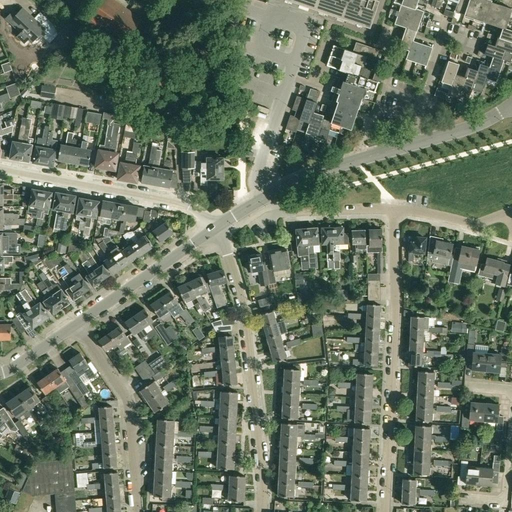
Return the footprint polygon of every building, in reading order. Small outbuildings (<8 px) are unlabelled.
[(125,44),(141,20),(112,0),(101,0),(86,23),(97,30),(100,26),(125,44)] [(369,27),(372,21),(378,0),(290,0),(364,25),(369,27)] [(416,8),(418,0),(394,0),(394,2),(401,4),(415,10),(416,8)] [(463,16),(464,17),(469,0),(458,0),(458,2),(454,13),(455,11),(464,14),(463,16)] [(469,0),(464,17),(465,14),(474,17),(473,20),(474,20),(480,0),(469,0)] [(491,24),(494,15),(497,5),(498,4),(496,3),(494,3),(495,0),(480,0),(474,20),(475,18),(483,21),(482,23),(484,23),(484,22),(487,23),(488,23),(491,24)] [(511,0),(499,0),(498,4),(497,5),(511,10),(511,0)] [(425,13),(425,12),(416,8),(415,10),(401,4),(399,11),(395,10),(396,7),(393,5),(391,9),(391,8),(390,11),(398,14),(422,22),(422,21),(419,20),(422,11),(425,13)] [(511,10),(497,5),(494,15),(511,20),(511,10)] [(60,31),(48,19),(41,26),(22,8),(16,14),(12,11),(5,18),(20,32),(17,36),(24,44),(28,40),(32,43),(40,35),(49,43),(60,31)] [(406,28),(405,31),(415,35),(423,38),(424,34),(418,32),(418,31),(415,30),(418,21),(421,22),(422,22),(398,14),(390,11),(389,14),(390,14),(389,17),(393,18),(394,15),(397,16),(394,24),(406,28)] [(491,24),(498,27),(502,28),(511,31),(511,30),(511,29),(511,20),(494,15),(491,24)] [(502,28),(499,37),(511,41),(511,30),(511,31),(502,28)] [(415,37),(415,35),(405,31),(404,33),(398,49),(408,52),(412,41),(413,41),(414,38),(415,37)] [(511,41),(499,37),(495,46),(485,43),(485,44),(488,45),(511,53),(511,41)] [(414,65),(415,65),(423,45),(424,42),(423,41),(422,44),(413,41),(412,41),(408,52),(405,61),(406,62),(407,59),(415,62),(414,65)] [(356,42),(353,52),(373,59),(374,59),(377,49),(356,42)] [(434,45),(433,45),(432,48),(423,45),(415,65),(416,66),(417,63),(425,66),(424,69),(425,69),(434,45)] [(511,53),(488,45),(484,54),(488,55),(504,61),(505,61),(506,60),(510,62),(511,55),(511,53)] [(343,48),(339,59),(344,61),(349,62),(369,69),(373,59),(353,52),(347,50),(345,49),(343,48)] [(504,61),(488,55),(486,59),(492,61),(491,65),(492,65),(483,89),(484,89),(488,77),(496,80),(495,83),(496,83),(504,61)] [(339,59),(336,69),(338,69),(341,70),(346,72),(347,73),(347,72),(366,79),(369,69),(349,62),(344,61),(339,59)] [(446,97),(447,97),(459,64),(458,64),(457,65),(449,62),(449,61),(448,60),(440,85),(441,85),(442,82),(450,85),(446,97)] [(478,72),(470,95),(473,89),(481,92),(483,88),(483,89),(492,65),(491,65),(490,67),(481,65),(482,62),(482,61),(479,68),(478,72)] [(459,64),(447,97),(447,98),(448,95),(457,98),(469,67),(468,67),(464,79),(455,76),(459,64)] [(200,81),(204,70),(187,65),(183,75),(200,81)] [(457,98),(456,101),(458,101),(459,96),(469,99),(470,95),(478,72),(469,69),(469,68),(469,67),(457,98)] [(98,76),(100,72),(94,69),(91,74),(91,73),(85,87),(91,90),(98,76)] [(347,73),(344,82),(364,88),(363,89),(366,90),(373,92),(374,91),(377,83),(366,79),(347,72),(347,73)] [(161,80),(146,83),(141,84),(145,113),(166,109),(161,80)] [(332,86),(331,88),(339,91),(360,98),(363,89),(364,88),(344,82),(343,81),(340,89),(332,86)] [(17,83),(7,86),(9,92),(11,98),(21,95),(20,94),(17,83)] [(40,96),(54,98),(56,88),(42,86),(40,96)] [(360,98),(339,91),(331,88),(331,91),(338,93),(336,102),(338,102),(336,105),(336,107),(335,108),(346,112),(356,115),(356,114),(358,109),(360,109),(363,99),(360,98)] [(290,115),(285,129),(296,132),(297,129),(306,101),(307,101),(307,99),(306,99),(306,100),(297,97),(297,96),(292,110),(296,111),(294,116),(290,115)] [(242,110),(242,101),(241,101),(241,99),(231,100),(231,110),(242,110)] [(306,101),(297,129),(306,132),(316,104),(307,101),(306,101)] [(306,132),(305,136),(306,136),(314,139),(315,136),(322,116),(313,113),(317,102),(316,102),(316,104),(306,132)] [(205,110),(203,103),(199,105),(200,106),(190,109),(192,115),(205,110)] [(65,106),(53,104),(51,118),(62,120),(65,106)] [(76,119),(78,108),(66,106),(63,117),(76,119)] [(78,108),(76,119),(75,125),(80,126),(83,109),(78,108)] [(337,139),(339,133),(346,112),(335,108),(335,109),(333,114),(332,119),(332,120),(329,130),(327,136),(337,139)] [(100,124),(101,114),(87,112),(85,122),(100,124)] [(112,126),(113,123),(114,123),(115,114),(104,112),(102,118),(108,119),(107,125),(108,125),(112,126)] [(346,112),(339,133),(348,137),(355,117),(356,115),(346,112)] [(322,116),(315,136),(326,140),(327,136),(329,130),(332,120),(332,119),(323,116),(323,115),(322,116)] [(172,127),(178,126),(178,116),(161,123),(161,128),(165,128),(165,133),(173,133),(172,127)] [(16,159),(19,160),(25,128),(27,118),(22,117),(17,142),(13,141),(9,158),(11,158),(11,160),(15,161),(16,159)] [(25,128),(19,160),(23,161),(22,162),(26,163),(27,161),(28,161),(31,144),(33,138),(28,137),(29,129),(31,119),(27,118),(26,123),(25,128)] [(136,133),(137,125),(138,122),(126,120),(124,131),(136,133)] [(111,137),(110,137),(109,141),(105,168),(114,170),(117,153),(115,153),(117,142),(116,142),(119,124),(114,123),(113,123),(112,126),(113,126),(111,137)] [(2,129),(0,129),(0,135),(1,135),(1,136),(12,132),(13,125),(2,129)] [(99,145),(95,167),(105,168),(109,141),(110,137),(111,137),(113,126),(112,126),(108,125),(104,145),(99,145)] [(40,163),(43,164),(48,136),(48,132),(49,127),(45,126),(42,139),(37,138),(33,162),(34,162),(33,164),(39,165),(40,163)] [(196,128),(184,128),(184,139),(196,139),(196,128)] [(48,132),(43,164),(45,164),(45,166),(51,167),(51,166),(52,166),(57,140),(52,140),(53,133),(48,132)] [(67,161),(72,138),(73,138),(74,133),(67,132),(65,143),(61,142),(57,160),(59,160),(59,162),(64,163),(64,161),(67,161)] [(72,138),(67,161),(71,162),(71,164),(75,164),(76,163),(77,163),(80,146),(81,140),(73,138),(72,138)] [(80,146),(77,163),(81,164),(80,165),(86,166),(86,165),(87,165),(90,148),(86,147),(87,141),(81,140),(80,146)] [(127,180),(136,182),(139,166),(134,165),(138,143),(133,142),(132,152),(131,154),(127,180)] [(146,183),(150,184),(156,146),(151,145),(147,165),(143,164),(140,182),(142,182),(142,184),(146,184),(146,183)] [(292,145),(290,152),(299,155),(300,153),(301,148),(292,145)] [(157,146),(156,146),(150,184),(153,184),(153,185),(158,186),(159,185),(162,168),(158,167),(161,151),(156,150),(157,146)] [(117,179),(127,180),(131,154),(132,152),(127,151),(124,163),(120,162),(117,179)] [(194,168),(194,169),(222,168),(222,158),(206,158),(206,163),(200,163),(200,161),(195,161),(194,152),(181,152),(181,168),(181,169),(190,169),(190,168),(194,168)] [(163,161),(162,168),(159,185),(163,186),(163,187),(168,188),(168,187),(169,187),(172,173),(176,174),(176,170),(169,169),(170,160),(165,160),(165,161),(163,161)] [(222,179),(222,168),(194,169),(192,169),(192,172),(192,176),(199,176),(199,185),(206,185),(206,179),(222,179)] [(190,169),(181,169),(182,182),(190,182),(190,169)] [(0,194),(13,195),(13,189),(3,189),(3,184),(0,183),(0,194)] [(23,186),(22,195),(29,196),(30,188),(23,186)] [(32,217),(37,218),(42,191),(38,190),(37,189),(34,188),(33,189),(32,189),(28,211),(33,211),(32,217)] [(50,192),(50,191),(46,191),(45,191),(42,191),(37,218),(42,219),(43,213),(48,214),(52,193),(50,192)] [(66,194),(56,192),(53,209),(57,210),(55,220),(53,228),(59,229),(60,221),(66,194)] [(0,204),(2,205),(2,200),(17,200),(17,195),(13,195),(0,194),(0,204)] [(76,196),(66,194),(60,221),(66,222),(68,212),(72,213),(76,196)] [(85,199),(85,197),(80,197),(80,198),(79,198),(75,220),(80,221),(78,230),(84,231),(89,200),(85,199)] [(89,200),(84,231),(83,234),(88,235),(91,217),(96,218),(99,201),(98,201),(98,200),(93,199),(93,200),(89,200)] [(110,219),(114,203),(103,201),(100,217),(110,219)] [(124,205),(114,203),(110,219),(123,221),(124,213),(123,212),(124,205)] [(137,207),(124,205),(123,212),(124,213),(123,221),(123,223),(120,223),(119,231),(118,235),(124,234),(126,222),(132,223),(132,221),(134,222),(137,207)] [(0,218),(13,219),(18,219),(18,218),(20,218),(20,214),(18,214),(13,214),(13,213),(2,213),(2,209),(0,208),(0,218)] [(18,219),(13,219),(0,218),(0,228),(2,229),(2,224),(13,224),(23,225),(24,219),(18,219)] [(152,231),(159,241),(172,232),(165,222),(152,231)] [(336,228),(332,228),(333,269),(339,268),(339,244),(347,244),(347,234),(343,234),(343,228),(342,228),(342,226),(336,226),(336,228)] [(327,244),(327,261),(328,269),(333,269),(332,228),(328,228),(328,227),(323,227),(323,228),(322,228),(322,244),(327,244)] [(309,269),(308,259),(307,229),(302,229),(301,228),(298,228),(297,229),(296,229),(297,246),(297,255),(303,255),(304,270),(309,269)] [(310,229),(307,229),(308,259),(309,269),(315,269),(314,259),(313,245),(318,245),(316,229),(315,229),(314,228),(311,228),(310,229)] [(365,250),(365,243),(364,230),(363,230),(361,229),(359,229),(356,231),(351,231),(352,252),(358,252),(358,250),(365,250)] [(368,230),(369,246),(366,246),(366,252),(377,252),(378,273),(379,273),(379,274),(382,274),(382,258),(381,230),(368,230)] [(132,231),(127,234),(134,243),(141,254),(151,247),(148,243),(149,242),(145,235),(138,240),(132,231)] [(2,233),(0,232),(0,243),(13,243),(14,243),(16,244),(16,233),(12,233),(2,233)] [(39,234),(37,246),(44,246),(46,235),(41,235),(39,234)] [(124,237),(128,243),(122,247),(123,249),(131,261),(141,254),(134,243),(127,234),(124,237)] [(423,253),(425,238),(415,237),(414,240),(411,240),(410,247),(408,260),(412,261),(413,256),(411,256),(411,253),(422,254),(422,253),(423,253)] [(446,241),(446,243),(441,242),(441,240),(429,238),(426,260),(447,265),(452,244),(450,244),(450,242),(446,241)] [(110,251),(105,244),(103,241),(99,244),(108,256),(105,258),(106,259),(104,261),(113,274),(122,268),(110,251)] [(70,242),(68,252),(80,251),(80,250),(81,245),(81,244),(70,242)] [(0,254),(2,254),(14,254),(14,243),(13,243),(0,243),(0,254)] [(67,245),(59,243),(57,252),(66,253),(67,245)] [(116,245),(109,250),(110,251),(122,268),(130,262),(131,261),(123,249),(122,250),(121,249),(119,250),(116,245)] [(453,255),(451,266),(448,281),(455,283),(458,268),(474,271),(479,250),(478,250),(479,248),(470,246),(470,248),(461,246),(459,256),(453,255)] [(86,249),(80,251),(100,280),(103,278),(104,280),(108,277),(107,276),(109,275),(102,265),(99,267),(86,249)] [(289,267),(286,249),(268,252),(271,270),(289,267)] [(80,251),(76,252),(79,257),(83,263),(82,264),(89,274),(86,276),(92,286),(94,285),(94,287),(99,284),(98,282),(100,280),(80,251)] [(37,254),(32,255),(30,263),(39,261),(37,254)] [(261,254),(248,256),(251,272),(255,271),(258,271),(261,286),(263,285),(268,285),(265,266),(264,262),(262,262),(261,254)] [(0,269),(3,270),(3,264),(9,264),(9,262),(13,261),(13,256),(0,255),(0,269)] [(53,258),(45,260),(46,262),(50,269),(57,266),(53,258)] [(477,274),(481,275),(490,278),(490,277),(496,278),(494,284),(504,287),(511,262),(504,260),(503,262),(486,258),(484,266),(480,265),(477,274)] [(68,273),(67,274),(81,294),(84,292),(85,293),(89,291),(88,289),(89,288),(79,273),(76,275),(67,263),(63,266),(68,273)] [(271,265),(265,266),(268,285),(275,283),(274,276),(273,270),(271,270),(271,265)] [(216,272),(207,274),(210,281),(208,282),(211,291),(212,295),(217,308),(225,305),(220,290),(218,284),(219,284),(222,283),(226,282),(223,270),(216,272)] [(295,273),(295,274),(296,284),(296,286),(304,285),(302,273),(295,273)] [(379,287),(379,274),(379,273),(378,273),(367,273),(367,280),(367,287),(379,287)] [(81,294),(67,274),(63,277),(69,287),(66,290),(73,300),(74,299),(74,300),(79,297),(78,296),(81,294)] [(41,279),(43,282),(47,287),(47,288),(61,308),(64,306),(65,307),(68,304),(67,303),(69,302),(57,284),(52,285),(46,276),(41,279)] [(196,298),(207,293),(203,284),(206,283),(203,276),(200,277),(189,282),(196,297),(196,298)] [(42,290),(47,287),(43,282),(39,285),(42,290)] [(196,297),(189,282),(177,287),(175,288),(175,289),(175,288),(178,295),(181,294),(185,303),(196,298),(196,297)] [(19,292),(20,294),(41,322),(43,320),(44,321),(49,318),(48,316),(39,302),(36,304),(22,285),(20,291),(19,292)] [(46,296),(42,299),(43,301),(52,314),(53,313),(54,314),(58,312),(57,310),(61,308),(47,288),(42,291),(46,296)] [(505,290),(499,288),(496,300),(502,302),(505,290)] [(323,289),(312,290),(313,300),(323,299),(323,289)] [(347,290),(337,290),(337,299),(347,299),(347,290)] [(160,298),(168,310),(173,317),(183,311),(170,291),(160,298)] [(41,322),(20,294),(19,292),(15,295),(26,311),(22,314),(31,326),(32,328),(33,327),(34,328),(38,325),(38,324),(41,322)] [(310,292),(297,293),(298,302),(311,301),(310,292)] [(262,299),(258,301),(260,308),(272,304),(271,301),(271,297),(262,299)] [(168,310),(160,298),(150,305),(158,317),(168,310)] [(337,302),(322,301),(322,307),(323,307),(323,314),(328,314),(328,309),(337,310),(337,302)] [(199,302),(194,305),(200,314),(204,312),(202,308),(199,302)] [(367,304),(367,305),(367,312),(363,311),(362,314),(363,314),(363,316),(379,317),(380,305),(367,304)] [(446,318),(448,308),(441,306),(438,316),(446,318)] [(152,329),(149,324),(153,321),(144,309),(134,316),(146,333),(152,329)] [(181,312),(178,314),(183,316),(189,324),(194,321),(188,312),(185,309),(183,311),(181,312)] [(272,311),(260,315),(264,326),(276,323),(272,311)] [(26,330),(31,326),(22,314),(19,313),(15,315),(16,316),(16,317),(25,330),(26,330)] [(367,317),(366,328),(379,329),(379,317),(363,316),(363,314),(362,314),(355,314),(355,319),(362,319),(363,317),(367,317)] [(133,335),(138,331),(141,337),(146,333),(134,316),(124,322),(133,335)] [(220,318),(221,320),(223,326),(231,325),(234,324),(233,316),(220,318)] [(434,332),(434,327),(427,326),(428,317),(423,317),(423,316),(410,316),(410,328),(423,329),(427,329),(427,331),(434,332)] [(25,330),(16,317),(11,320),(20,333),(25,330)] [(5,320),(0,320),(0,339),(11,339),(11,333),(11,324),(5,324),(5,320)] [(231,331),(231,325),(223,326),(221,320),(211,324),(216,333),(219,332),(231,331)] [(455,322),(455,324),(454,332),(467,333),(468,325),(462,324),(463,323),(455,322)] [(173,341),(165,330),(160,323),(155,327),(168,345),(173,341)] [(264,326),(267,338),(279,335),(276,323),(264,326)] [(108,333),(116,344),(119,349),(122,354),(127,351),(124,347),(130,343),(126,337),(119,326),(108,333)] [(170,326),(165,330),(173,341),(178,338),(170,326)] [(366,328),(365,340),(378,341),(379,329),(366,328)] [(410,328),(409,340),(422,341),(423,329),(410,328)] [(231,331),(219,332),(219,337),(220,343),(220,349),(233,348),(232,336),(231,336),(231,331)] [(116,344),(108,333),(98,340),(106,351),(116,344)] [(282,346),(279,335),(267,338),(270,350),(282,346)] [(136,347),(141,345),(136,338),(132,341),(136,347)] [(471,370),(485,371),(486,353),(473,352),(474,338),(468,338),(468,344),(466,344),(465,358),(472,358),(471,370)] [(365,340),(365,352),(377,353),(378,341),(365,340)] [(409,353),(422,353),(422,341),(409,340),(409,353)] [(286,358),(282,346),(270,350),(274,361),(279,360),(279,361),(281,360),(281,359),(286,358)] [(485,371),(498,372),(499,366),(505,366),(507,347),(500,347),(500,354),(486,353),(485,371)] [(233,348),(220,349),(221,354),(221,360),(221,361),(234,360),(233,348)] [(376,365),(377,353),(365,352),(364,364),(376,365)] [(80,353),(69,361),(71,364),(76,371),(78,375),(71,379),(79,391),(82,396),(89,391),(84,384),(90,380),(96,376),(94,373),(92,371),(80,353)] [(409,353),(409,365),(421,365),(421,367),(427,367),(427,359),(426,359),(426,356),(426,353),(422,353),(409,353)] [(161,355),(149,364),(156,374),(168,365),(161,355)] [(134,368),(138,373),(148,366),(144,360),(134,368)] [(235,372),(234,360),(221,361),(222,368),(223,373),(235,372)] [(98,371),(93,363),(91,361),(87,364),(94,373),(98,371)] [(148,366),(138,373),(144,382),(154,374),(148,366)] [(57,368),(47,375),(55,387),(58,392),(67,386),(77,400),(84,410),(89,405),(83,397),(82,396),(79,391),(71,379),(68,374),(63,377),(60,372),(57,368)] [(284,381),(299,382),(300,370),(285,369),(284,381)] [(161,370),(152,376),(156,381),(165,375),(161,370)] [(418,371),(417,383),(433,384),(433,379),(434,372),(418,371)] [(237,384),(235,372),(223,373),(224,385),(237,384)] [(356,373),(356,380),(356,385),(372,386),(372,374),(356,373)] [(55,387),(47,375),(37,382),(45,394),(55,387)] [(175,379),(169,383),(172,388),(178,384),(175,379)] [(284,381),(283,393),(299,394),(299,382),(284,381)] [(139,391),(147,401),(160,392),(153,382),(139,391)] [(169,383),(162,388),(164,390),(165,392),(172,388),(169,383)] [(433,384),(417,383),(417,396),(432,397),(433,384)] [(356,385),(355,398),(371,398),(372,386),(356,385)] [(30,387),(20,394),(24,400),(22,401),(28,410),(29,410),(32,414),(40,426),(44,423),(35,409),(36,408),(33,404),(39,400),(30,387)] [(167,403),(160,392),(147,401),(154,412),(167,403)] [(221,394),(220,404),(237,405),(237,392),(233,392),(221,392),(221,394)] [(283,393),(283,405),(298,406),(299,394),(283,393)] [(29,410),(28,410),(22,401),(24,400),(20,394),(6,403),(16,418),(24,413),(27,417),(32,414),(29,410)] [(48,410),(53,406),(46,396),(41,399),(48,410)] [(417,396),(416,408),(432,409),(432,397),(417,396)] [(370,410),(371,398),(355,398),(355,409),(370,410)] [(482,421),(484,403),(470,402),(469,413),(462,413),(461,427),(468,428),(469,420),(482,421)] [(498,405),(484,403),(482,421),(496,422),(495,430),(501,430),(503,416),(497,416),(498,405)] [(220,416),(220,417),(236,418),(237,405),(220,404),(220,416)] [(297,418),(298,406),(283,405),(282,417),(297,418)] [(98,415),(95,415),(96,418),(96,420),(100,420),(112,419),(111,407),(107,407),(99,408),(99,415),(98,415)] [(0,426),(4,422),(10,432),(15,433),(19,430),(14,423),(3,408),(0,409),(0,426)] [(431,421),(432,409),(416,408),(415,420),(431,421)] [(370,422),(370,410),(355,409),(354,422),(370,422)] [(236,418),(220,417),(219,425),(219,430),(235,431),(236,418)] [(112,419),(100,420),(101,432),(113,431),(112,419)] [(19,420),(14,423),(23,437),(28,433),(19,420)] [(178,429),(173,429),(174,421),(157,420),(156,432),(173,433),(178,434),(178,436),(185,437),(186,431),(178,431),(178,429)] [(282,423),(281,435),(297,436),(301,436),(301,434),(304,434),(305,425),(297,424),(286,424),(282,423)] [(415,425),(415,438),(430,438),(431,426),(415,425)] [(451,434),(450,439),(458,440),(459,434),(459,427),(459,426),(451,426),(451,434)] [(354,428),(354,429),(353,440),(369,441),(369,429),(354,428)] [(219,435),(218,443),(235,443),(235,431),(219,430),(219,435)] [(96,444),(98,444),(102,444),(114,443),(113,431),(101,432),(101,439),(95,439),(95,442),(96,444)] [(156,432),(156,445),(172,446),(173,438),(178,438),(178,436),(178,434),(173,433),(156,432)] [(297,436),(281,435),(280,447),(296,448),(297,436)] [(414,450),(429,451),(430,438),(415,438),(414,450)] [(353,440),(353,452),(368,453),(369,441),(353,440)] [(102,444),(103,456),(115,455),(114,443),(102,444)] [(234,456),(235,443),(218,443),(218,450),(218,455),(234,456)] [(27,449),(17,444),(13,452),(35,462),(35,461),(27,449)] [(172,459),(172,446),(156,445),(155,458),(172,459)] [(280,447),(280,459),(295,460),(296,448),(280,447)] [(414,450),(413,462),(429,463),(429,451),(414,450)] [(368,453),(353,452),(352,464),(368,465),(368,453)] [(116,467),(115,455),(103,456),(103,462),(104,468),(116,467)] [(233,469),(234,456),(218,455),(217,468),(233,469)] [(492,468),(479,467),(478,485),(491,486),(492,471),(498,472),(500,456),(493,456),(492,468)] [(155,458),(154,471),(171,472),(172,459),(155,458)] [(29,475),(22,489),(35,495),(54,494),(55,511),(76,511),(72,459),(34,462),(29,475)] [(280,459),(279,471),(295,472),(295,460),(280,459)] [(465,484),(478,485),(479,467),(466,466),(467,461),(461,461),(459,483),(465,483),(465,484)] [(429,463),(413,462),(413,474),(428,475),(429,463)] [(352,464),(351,476),(367,477),(368,465),(352,464)] [(171,472),(154,471),(154,483),(170,484),(171,480),(171,472)] [(294,484),(294,479),(295,472),(279,471),(278,484),(294,484)] [(22,489),(29,475),(22,472),(15,486),(22,489)] [(104,474),(105,486),(118,485),(117,473),(104,474)] [(230,476),(229,488),(244,489),(245,476),(240,476),(240,475),(238,475),(238,476),(230,476)] [(351,476),(351,488),(366,489),(367,477),(351,476)] [(402,491),(414,492),(415,480),(403,479),(402,491)] [(170,487),(170,484),(154,483),(153,496),(170,497),(170,487)] [(294,496),(294,484),(278,484),(278,496),(294,496)] [(105,486),(106,498),(119,497),(118,485),(105,486)] [(9,488),(4,499),(15,504),(20,493),(9,488)] [(244,501),(244,489),(229,488),(228,500),(244,501)] [(366,489),(351,488),(350,500),(366,501),(366,489)] [(22,489),(20,493),(33,500),(35,495),(22,489)] [(414,505),(414,497),(419,497),(419,495),(419,492),(414,492),(402,491),(401,504),(414,505)] [(33,500),(20,493),(18,498),(31,504),(33,500)] [(103,507),(103,510),(107,510),(120,509),(119,497),(106,498),(93,499),(93,506),(103,505),(103,507)] [(18,498),(16,503),(28,509),(31,504),(18,498)] [(16,503),(14,507),(23,511),(26,511),(28,509),(16,503)]
